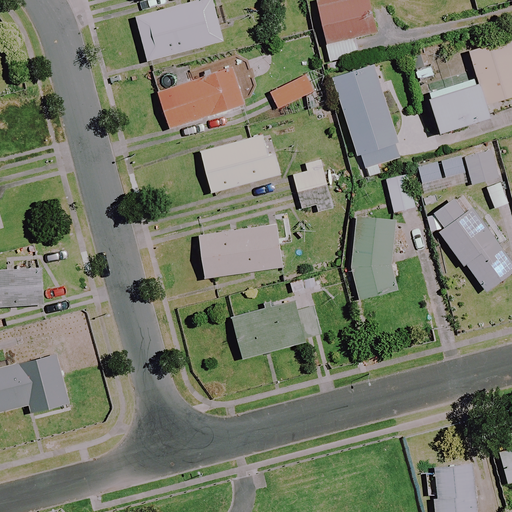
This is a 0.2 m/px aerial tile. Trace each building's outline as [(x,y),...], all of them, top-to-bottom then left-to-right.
[(220,42),(209,0),(202,0),(132,18),(144,62),(220,42)] [(373,35),(364,0),(313,0),(328,62),(357,55),(353,39),(373,35)] [(511,34),(472,45),(488,105),(511,98),(511,34)] [(245,104),(230,60),(152,87),(167,130),(245,104)] [(380,95),(383,94),(377,74),(374,75),(371,66),(330,79),(354,157),(359,155),(365,178),(378,174),(376,166),(399,159),(380,95)] [(313,92),(305,74),(267,93),(275,110),(313,92)] [(475,78),(423,94),(434,132),(486,117),(475,78)] [(276,176),(265,133),(198,150),(209,194),(276,176)] [(499,179),(493,143),(445,151),(448,170),(463,168),(465,185),(499,179)] [(329,205),(319,161),(304,165),(306,172),(290,175),(299,212),(329,205)] [(413,209),(405,175),(383,180),(391,214),(413,209)] [(441,229),(437,232),(462,267),(464,266),(483,293),(511,272),(511,266),(470,208),(462,214),(451,199),(431,214),(441,229)] [(393,220),(352,217),(346,274),(355,302),(397,290),(390,267),(393,220)] [(280,268),(274,226),(194,237),(200,279),(280,268)] [(39,265),(4,268),(0,267),(0,323),(14,322),(13,307),(38,306),(42,305),(39,265)] [(226,317),(237,360),(304,342),(303,340),(319,336),(310,302),(295,306),(293,299),(226,317)] [(65,404),(53,354),(0,367),(0,412),(27,406),(29,413),(65,404)] [(439,511),(482,511),(477,461),(438,464),(441,495),(438,496),(439,511)]
